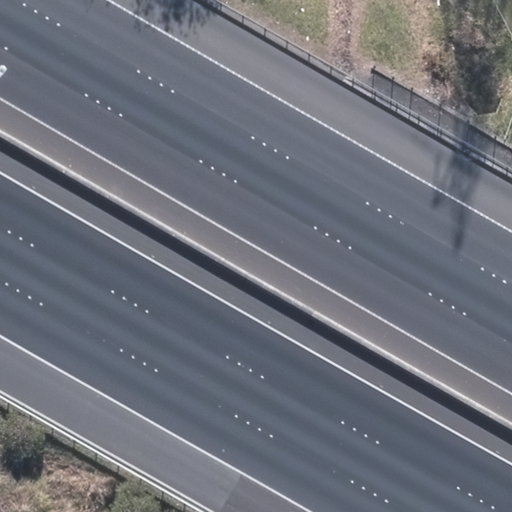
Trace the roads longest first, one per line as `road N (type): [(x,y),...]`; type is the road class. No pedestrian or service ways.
road 1 (motorway): [(10,0),(511,291)]
road 2 (motorway): [(410,511),(0,281)]
